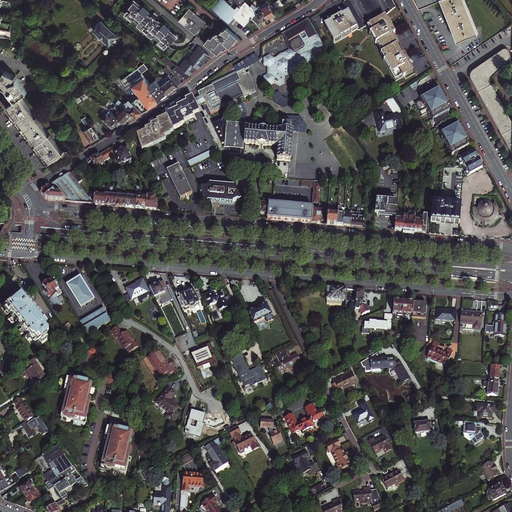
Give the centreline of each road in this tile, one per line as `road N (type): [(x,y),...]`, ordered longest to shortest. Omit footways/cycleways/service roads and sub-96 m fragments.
road 1 (tertiary): [(26,253),(511,295)]
road 2 (tertiary): [(511,247),(33,205)]
road 3 (primary): [(511,266),(160,237)]
road 4 (primary): [(198,249),(511,276)]
road 5 (residential): [(221,60),(150,115),(26,190)]
road 6 (tertiary): [(405,0),(511,192)]
road 7 (primary): [(0,229),(198,249)]
road 8 (primary): [(28,236),(198,249)]
road 9 (primary): [(160,237),(0,225)]
road 10 (primary): [(160,237),(58,226),(33,205)]
road 11 (unknown): [(379,235),(381,177),(357,136),(377,123)]
